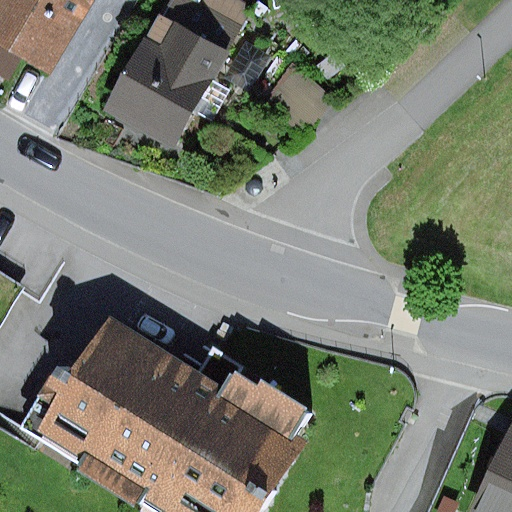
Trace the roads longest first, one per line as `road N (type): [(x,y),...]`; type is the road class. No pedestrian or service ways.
road 1 (residential): [(511,21),(340,176),(301,225),(281,274)]
road 2 (tertiary): [(0,144),(161,226),(281,274)]
road 3 (tertiary): [(281,274),(511,340)]
